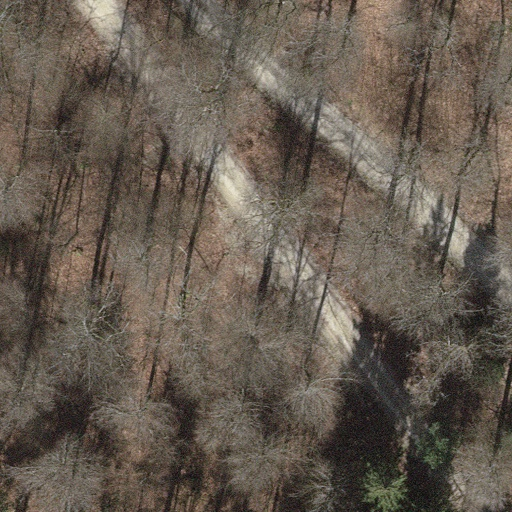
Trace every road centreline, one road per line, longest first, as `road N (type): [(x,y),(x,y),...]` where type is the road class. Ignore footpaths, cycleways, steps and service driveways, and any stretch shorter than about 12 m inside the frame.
road 1 (track): [(84,0),(507,511)]
road 2 (track): [(511,302),(382,159),(215,0)]
